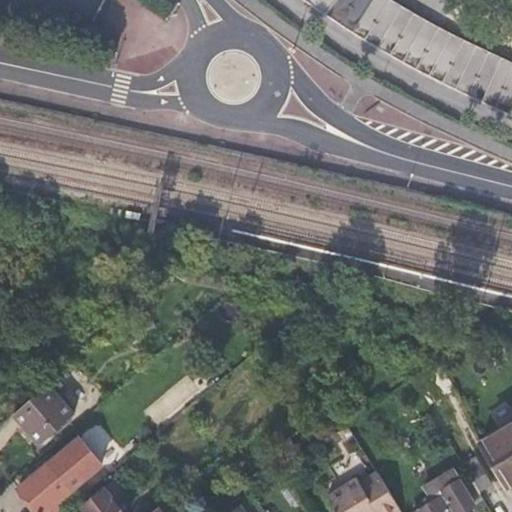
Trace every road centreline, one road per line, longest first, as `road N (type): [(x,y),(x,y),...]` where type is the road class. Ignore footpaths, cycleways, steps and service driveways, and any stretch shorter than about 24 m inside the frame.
road 1 (tertiary): [(402,160),(322,109),(275,59)]
road 2 (tertiary): [(253,116),(402,160)]
road 3 (tertiary): [(0,63),(138,92)]
